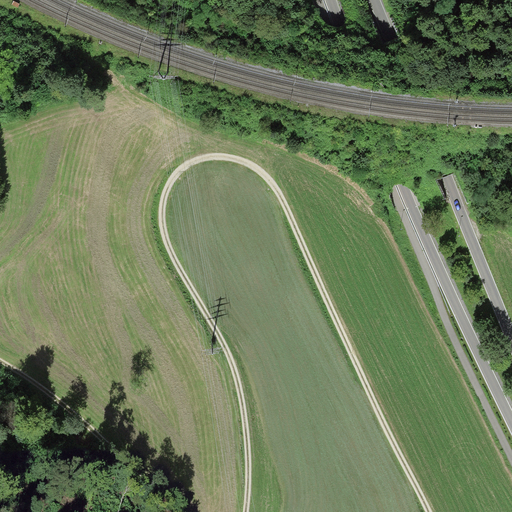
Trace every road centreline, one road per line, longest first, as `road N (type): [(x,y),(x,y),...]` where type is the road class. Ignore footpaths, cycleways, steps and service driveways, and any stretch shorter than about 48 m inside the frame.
road 1 (track): [(426,511),(272,184),(221,154),(185,162),(171,176),(158,224),(236,377),(249,472),(243,511)]
road 2 (track): [(315,0),(511,469)]
road 3 (primary): [(329,0),(403,188),(511,420)]
road 4 (primary): [(511,342),(372,0)]
road 5 (track): [(0,354),(53,394),(164,511)]
